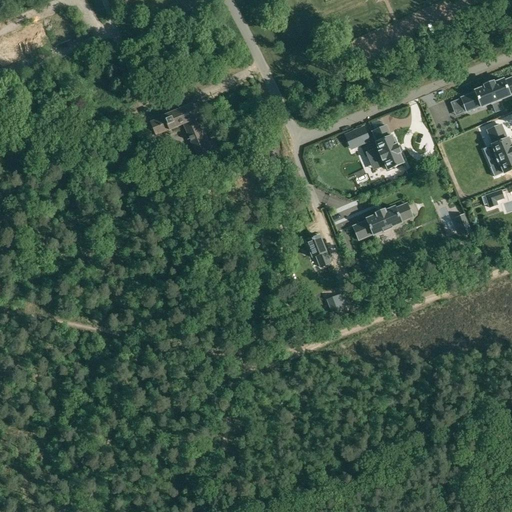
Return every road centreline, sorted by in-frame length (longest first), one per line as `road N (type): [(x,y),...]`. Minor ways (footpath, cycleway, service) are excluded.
road 1 (track): [(243,372),(511,266)]
road 2 (track): [(0,309),(239,360)]
road 3 (residential): [(511,55),(315,133),(295,130)]
road 4 (residential): [(295,130),(229,0)]
road 5 (track): [(243,372),(210,511)]
